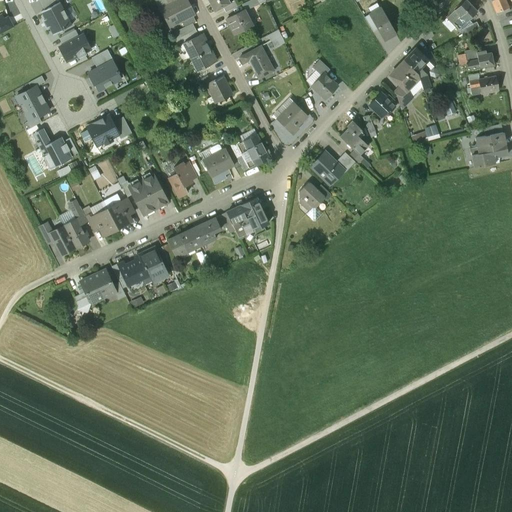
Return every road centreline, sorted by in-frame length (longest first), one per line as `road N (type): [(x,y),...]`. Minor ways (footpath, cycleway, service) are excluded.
road 1 (track): [(511,334),(257,469),(234,473)]
road 2 (track): [(234,473),(0,360)]
road 3 (residential): [(62,273),(288,166)]
road 4 (residential): [(288,166),(450,0)]
road 5 (track): [(275,252),(234,473)]
road 6 (residential): [(197,0),(288,166)]
